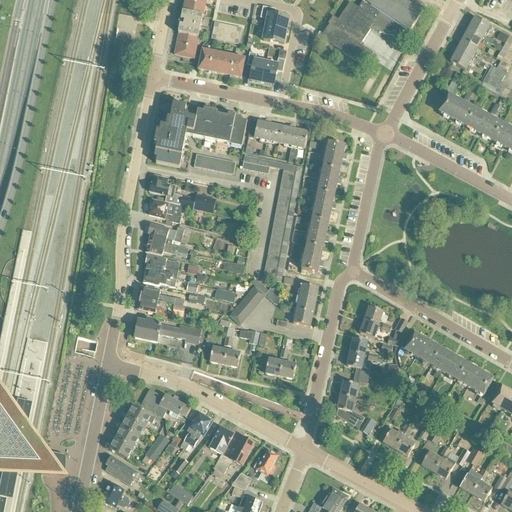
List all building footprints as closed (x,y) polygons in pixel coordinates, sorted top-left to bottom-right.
[(183,14),(182,14),(203,18),(206,0),(185,0),(183,14)] [(328,26),(329,27),(321,39),(364,68),(373,55),(360,47),(370,31),(404,41),(408,33),(409,34),(422,15),(422,14),(425,10),(409,0),(361,0),(361,1),(363,3),(358,10),(350,4),(338,21),(333,18),(328,26)] [(286,33),(289,20),(275,17),(276,11),(263,8),(260,20),(267,22),(266,29),(286,33)] [(182,14),(178,35),(199,39),(198,39),(203,18),(182,14)] [(466,36),(461,44),(476,52),(483,39),(485,40),(492,29),(490,28),(475,20),(469,31),(466,30),(464,34),(466,36)] [(266,29),(263,42),(283,46),(286,33),(266,29)] [(179,35),(177,46),(197,50),(199,39),(178,35),(179,35)] [(498,42),(505,46),(509,38),(502,35),(498,42)] [(128,70),(132,43),(123,41),(119,68),(128,70)] [(492,41),(490,46),(495,48),(494,50),(501,54),(503,49),(497,46),(497,44),(492,41)] [(454,58),(451,65),(465,73),(469,75),(472,70),(471,69),(473,65),(476,61),(474,60),(477,56),(475,55),(476,52),(461,44),(457,53),(454,52),(452,56),(454,58)] [(197,50),(177,46),(174,57),(195,61),(197,50)] [(198,72),(220,76),(224,56),(202,52),(198,72)] [(503,59),(511,64),(511,57),(505,54),(503,59)] [(250,55),(247,67),(253,69),(250,83),(262,85),(267,62),(256,60),(256,56),(250,55)] [(224,56),(220,76),(241,81),(245,60),(224,56)] [(500,64),(510,69),(511,64),(503,59),(500,64)] [(267,62),(262,85),(274,87),(276,73),(282,75),(285,62),(279,61),(278,61),(277,67),(267,65),(267,62)] [(498,68),(507,73),(510,69),(500,64),(498,68)] [(495,73),(505,78),(507,73),(498,68),(496,71),(495,73)] [(492,78),(502,83),(505,78),(495,73),(494,75),(492,78)] [(499,92),(502,88),(500,87),(502,83),(492,78),(490,82),(488,86),(490,87),(493,89),(496,91),(499,92)] [(497,97),(501,99),(506,90),(502,88),(499,92),(497,97)] [(501,99),(506,102),(511,93),(506,90),(501,99)] [(454,123),(466,129),(475,112),(448,98),(439,115),(451,121),(449,123),(454,125),(454,123)] [(158,153),(156,165),(180,170),(182,158),(179,157),(184,133),(193,135),(193,137),(242,146),(247,123),(197,113),(197,117),(195,117),(192,112),(186,111),(186,109),(173,106),(169,129),(161,127),(156,152),(158,153)] [(481,137),(492,143),(502,126),(475,112),(466,129),(477,135),(476,137),(480,139),(481,137)] [(254,140),(276,145),(280,129),(270,126),(271,123),(266,122),(265,125),(258,124),(256,131),(250,130),(248,140),(254,141),(254,140)] [(511,131),(502,126),(492,143),(503,149),(502,151),(506,153),(507,152),(511,154),(511,131)] [(280,129),(276,145),(304,151),(308,134),(295,132),(296,129),(290,128),(290,131),(280,129)] [(329,145),(324,167),(340,171),(342,161),(346,162),(347,156),(344,156),(345,148),(329,145)] [(295,165),(297,153),(290,152),(288,164),(295,165)] [(324,167),(319,192),(335,195),(337,186),(340,186),(341,181),(338,180),(340,171),(324,167)] [(294,180),(295,174),(284,172),(283,178),(294,180)] [(165,204),(213,216),(216,202),(196,197),(195,201),(182,198),(182,199),(173,197),(175,189),(167,187),(168,182),(155,178),(153,186),(152,186),(151,187),(150,188),(149,192),(150,193),(150,194),(166,198),(165,204)] [(293,186),(294,180),(283,178),(282,184),(293,186)] [(292,192),(293,186),(282,184),(281,190),(292,192)] [(193,196),(195,188),(186,186),(184,194),(193,196)] [(291,198),(292,192),(281,190),(280,196),(291,198)] [(319,192),(312,221),(329,224),(332,210),(335,211),(336,206),(333,205),(335,195),(319,192)] [(290,204),(291,198),(280,196),(278,202),(290,204)] [(175,207),(152,202),(152,203),(150,204),(150,208),(151,209),(148,217),(165,222),(169,223),(170,224),(180,226),(181,219),(172,217),(175,207)] [(289,210),(290,204),(278,202),(277,208),(289,210)] [(288,216),(289,210),(277,208),(276,214),(288,216)] [(286,222),(288,216),(276,214),(275,220),(286,222)] [(285,228),(286,222),(275,220),(274,226),(285,228)] [(312,221),(306,250),(323,253),(325,243),(328,244),(329,239),(326,238),(329,224),(312,221)] [(151,226),(148,236),(151,237),(167,241),(181,245),(183,239),(184,233),(185,232),(178,230),(177,231),(176,234),(151,226)] [(284,234),(285,228),(274,226),(273,232),(284,234)] [(283,240),(284,234),(273,232),(272,238),(283,240)] [(151,237),(149,246),(187,256),(188,251),(166,246),(167,241),(151,237)] [(282,246),(283,240),(272,238),(271,244),(282,246)] [(281,252),(282,246),(271,244),(269,250),(281,252)] [(187,256),(149,246),(146,255),(162,259),(163,254),(186,260),(187,256)] [(280,258),(281,252),(269,250),(268,256),(280,258)] [(323,253),(306,250),(301,272),(318,276),(320,268),(323,269),(324,264),(321,263),(323,253)] [(279,264),(280,258),(268,256),(267,262),(279,264)] [(147,266),(163,270),(178,273),(180,265),(147,258),(146,266),(147,266)] [(278,270),(279,264),(267,262),(266,268),(278,270)] [(223,273),(243,277),(244,269),(243,268),(237,267),(225,264),(223,273)] [(147,266),(145,276),(173,281),(174,277),(162,275),(163,270),(147,266)] [(187,275),(197,277),(199,269),(189,267),(187,275)] [(276,276),(278,270),(266,268),(265,274),(276,276)] [(275,282),(276,276),(265,274),(264,280),(275,282)] [(173,281),(145,276),(143,285),(159,289),(160,286),(175,290),(177,282),(173,281)] [(198,277),(196,285),(203,286),(203,284),(204,279),(198,277)] [(187,293),(197,295),(198,288),(188,285),(187,293)] [(302,286),(297,311),(313,315),(316,303),(319,303),(320,298),(317,297),(318,290),(302,286)] [(142,289),(140,301),(174,308),(183,310),(184,302),(160,297),(161,293),(142,289)] [(255,289),(251,294),(261,302),(265,298),(261,295),(258,292),(255,289)] [(233,305),(236,296),(217,291),(214,300),(233,305)] [(269,293),(265,298),(270,302),(275,295),(271,291),(269,293)] [(251,294),(247,299),(257,307),(261,302),(251,294)] [(188,304),(204,307),(205,299),(189,296),(188,304)] [(247,299),(243,304),(253,312),(257,307),(247,299)] [(174,308),(140,301),(138,312),(156,316),(156,314),(166,316),(167,313),(173,314),(174,308)] [(243,304),(239,309),(248,317),(253,312),(243,304)] [(173,317),(183,319),(185,311),(174,309),(173,317)] [(239,309),(234,314),(244,322),(248,317),(239,309)] [(369,309),(365,323),(378,328),(383,314),(369,309)] [(313,315),(297,311),(294,325),(310,329),(313,315)] [(244,322),(234,314),(230,318),(240,327),(244,322)] [(219,327),(229,330),(231,324),(221,321),(219,327)] [(180,331),(161,327),(161,324),(147,322),(147,325),(138,323),(135,340),(157,345),(159,337),(186,342),(186,341),(198,343),(201,331),(181,327),(180,331)] [(395,332),(402,337),(408,326),(401,322),(395,332)] [(378,328),(365,323),(360,336),(374,341),(378,328)] [(249,346),(257,347),(259,335),(241,333),(239,340),(250,342),(249,346)] [(404,353),(431,369),(441,352),(430,345),(431,344),(427,341),(426,343),(414,336),(404,353)] [(353,340),(350,355),(364,358),(367,344),(353,340)] [(388,346),(398,349),(400,343),(390,341),(388,346)] [(382,353),(391,356),(393,350),(383,347),(382,353)] [(210,364),(224,367),(227,353),(213,350),(210,364)] [(431,369),(457,384),(467,367),(456,360),(457,359),(453,356),(452,358),(441,352),(431,369)] [(227,353),(224,367),(238,370),(241,356),(227,353)] [(356,370),(356,371),(360,372),(360,371),(361,371),(364,358),(350,355),(347,368),(356,370)] [(265,376),(279,379),(282,364),(268,361),(265,376)] [(282,364),(279,379),(293,382),(296,367),(282,364)] [(467,367),(457,384),(481,397),(477,404),(483,407),(486,401),(483,399),(493,382),(482,375),(483,374),(478,371),(478,373),(467,367)] [(344,384),(341,398),(355,401),(358,387),(357,387),(357,384),(368,386),(370,375),(360,373),(360,372),(356,371),(353,386),(344,384)] [(0,474),(69,480),(0,387),(0,474)] [(492,407),(511,418),(511,395),(502,390),(492,407)] [(163,420),(167,412),(171,414),(170,417),(177,421),(180,417),(186,420),(191,411),(178,403),(180,400),(175,397),(173,401),(165,397),(164,399),(151,392),(149,393),(141,407),(163,420)] [(355,401),(341,398),(338,412),(337,418),(354,428),(358,430),(364,420),(352,413),(355,401)] [(451,410),(455,403),(452,401),(453,401),(449,398),(444,406),(451,410)] [(134,408),(122,430),(139,439),(142,434),(141,433),(147,423),(153,426),(156,420),(134,408)] [(389,420),(395,423),(401,413),(395,409),(389,420)] [(436,424),(440,416),(430,410),(425,418),(436,424)] [(184,451),(185,452),(206,419),(205,418),(205,417),(202,415),(201,416),(199,415),(187,434),(189,435),(184,443),(181,449),(184,451)] [(206,419),(185,452),(186,453),(190,447),(194,450),(200,441),(199,440),(201,436),(204,438),(213,423),(211,422),(212,421),(209,419),(208,420),(206,419)] [(363,432),(369,436),(377,423),(371,419),(363,432)] [(428,442),(436,447),(444,431),(436,427),(428,442)] [(383,445),(396,452),(403,440),(405,436),(408,437),(410,434),(404,430),(403,432),(398,429),(394,435),(390,432),(383,445)] [(139,439),(122,430),(110,452),(127,462),(130,456),(130,455),(135,445),(136,445),(139,439)] [(233,437),(220,430),(214,441),(215,441),(210,450),(221,456),(226,447),(227,448),(233,437)] [(176,438),(166,432),(167,438),(173,441),(176,438)] [(420,442),(425,445),(431,435),(426,432),(420,442)] [(218,473),(215,472),(212,477),(220,481),(231,462),(242,468),(255,445),(243,438),(230,461),(226,458),(218,473)] [(170,448),(175,451),(181,441),(176,439),(170,448)] [(403,440),(396,452),(408,459),(415,447),(403,440)] [(467,464),(475,469),(484,453),(476,448),(467,464)] [(456,465),(462,468),(470,454),(464,451),(456,465)] [(154,455),(150,452),(142,464),(146,467),(151,461),(150,460),(154,455)] [(276,470),(273,468),(278,459),(268,452),(262,462),(259,460),(253,470),(270,480),(276,470)] [(422,467),(434,475),(441,462),(429,455),(422,467)] [(213,470),(215,472),(218,473),(226,458),(221,456),(213,470)] [(108,468),(106,472),(130,488),(138,475),(112,458),(106,466),(108,468)] [(441,462),(434,475),(446,482),(456,465),(446,459),(446,460),(443,458),(441,462)] [(171,477),(176,481),(188,465),(183,461),(171,477)] [(460,490),(472,497),(479,484),(481,481),(484,482),(486,479),(481,475),(480,477),(470,472),(460,490)] [(501,491),(507,494),(511,485),(511,474),(510,474),(501,491)] [(241,476),(232,488),(245,493),(252,482),(241,476)] [(494,490),(499,493),(506,481),(501,477),(494,490)] [(169,493),(188,504),(194,496),(175,484),(169,493)] [(479,484),(472,497),(484,504),(491,492),(479,484)] [(100,501),(102,503),(101,504),(116,511),(118,507),(124,509),(128,508),(129,504),(128,500),(122,497),(125,492),(110,485),(104,498),(102,497),(100,501)] [(245,493),(232,488),(235,489),(232,497),(242,500),(245,493)] [(309,511),(330,511),(342,495),(333,490),(332,490),(323,504),(320,502),(317,507),(314,505),(309,511)] [(339,511),(348,499),(342,495),(330,511),(339,511)] [(501,507),(510,511),(511,511),(511,496),(508,495),(501,507)] [(243,499),(239,509),(247,511),(259,511),(262,505),(248,500),(248,501),(243,499)] [(158,511),(178,511),(179,511),(164,502),(158,511)]
